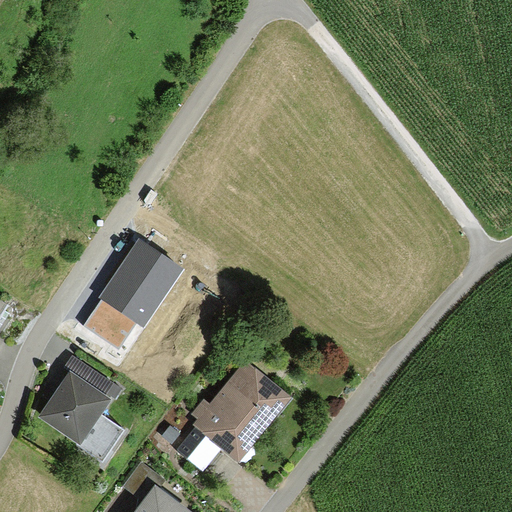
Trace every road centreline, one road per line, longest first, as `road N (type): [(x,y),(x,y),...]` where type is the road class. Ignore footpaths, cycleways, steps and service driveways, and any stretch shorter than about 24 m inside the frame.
road 1 (residential): [(0,433),(32,336),(258,0)]
road 2 (residential): [(270,511),(462,279),(511,243)]
